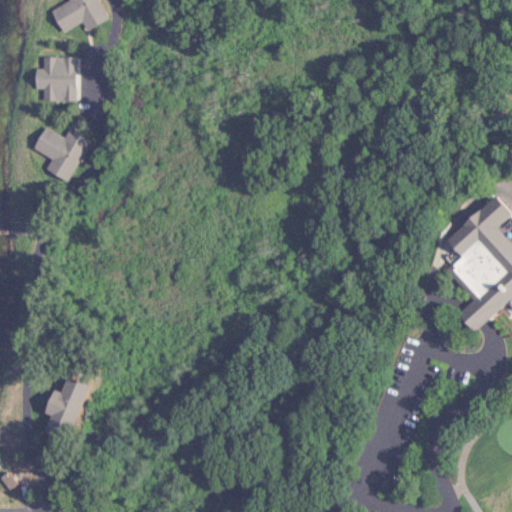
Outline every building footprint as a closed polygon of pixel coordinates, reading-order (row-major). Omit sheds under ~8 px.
[(95,0),(68,0),(50,12),(62,34),(81,23),(86,32),(108,19),(95,0)] [(72,56),(41,56),(41,68),(32,68),(32,87),(42,87),(43,101),(73,101),(72,56)] [(44,128),(33,149),(51,161),(45,169),(65,183),(89,143),(68,130),(62,140),(44,128)] [(484,325),(511,299),(511,247),(496,230),(511,215),(494,196),(444,242),(457,257),(442,272),(471,302),(466,307),(455,316),(473,334),(484,325)] [(87,390),(63,444),(39,433),(45,419),(40,417),(50,393),(57,396),(64,380),(87,390)] [(0,472),(5,470),(14,484),(6,490),(0,481),(0,472)]
